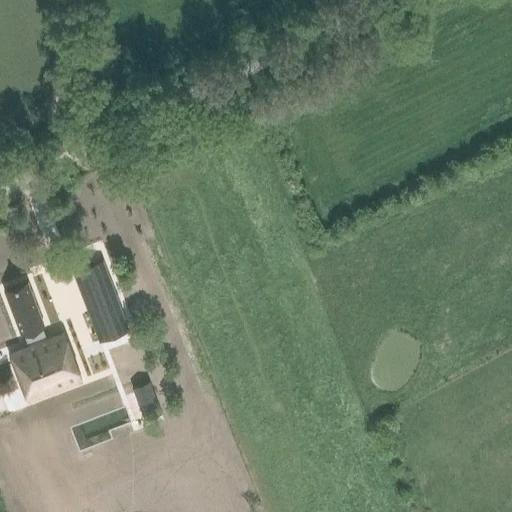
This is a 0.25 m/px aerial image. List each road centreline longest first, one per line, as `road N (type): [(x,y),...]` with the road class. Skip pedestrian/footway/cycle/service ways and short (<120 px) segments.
road 1 (unclassified): [(64,161),(396,0)]
road 2 (track): [(0,195),(64,161),(64,0)]
